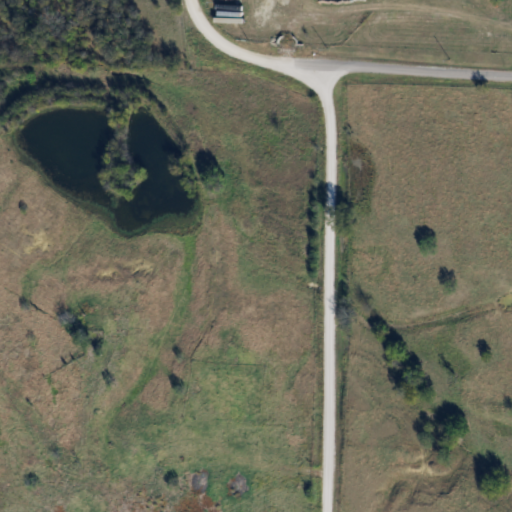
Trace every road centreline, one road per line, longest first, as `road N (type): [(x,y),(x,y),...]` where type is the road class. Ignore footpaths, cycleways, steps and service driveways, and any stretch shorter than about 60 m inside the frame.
road 1 (residential): [(326,511),(332,138),(322,91),(306,78)]
road 2 (residential): [(511,74),(340,65),(306,78)]
road 3 (residential): [(306,78),(223,45),(203,29),(193,0)]
